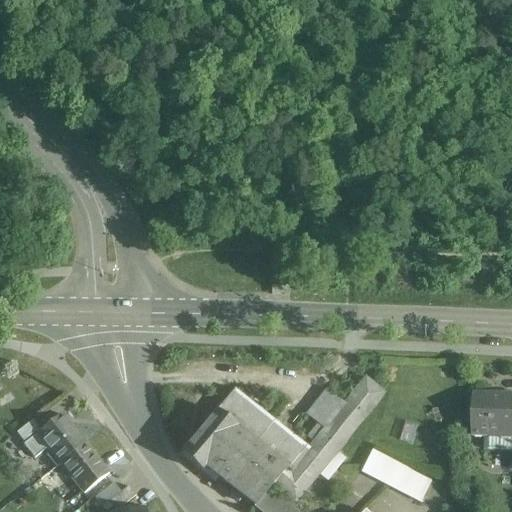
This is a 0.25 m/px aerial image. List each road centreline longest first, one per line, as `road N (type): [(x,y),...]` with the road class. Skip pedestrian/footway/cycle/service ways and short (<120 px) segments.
road 1 (tertiary): [(511,326),(112,311)]
road 2 (track): [(511,246),(433,235),(369,240),(357,64),(326,0)]
road 3 (residential): [(112,311),(102,220),(61,158),(0,93)]
road 4 (tertiary): [(212,511),(146,421),(112,311)]
